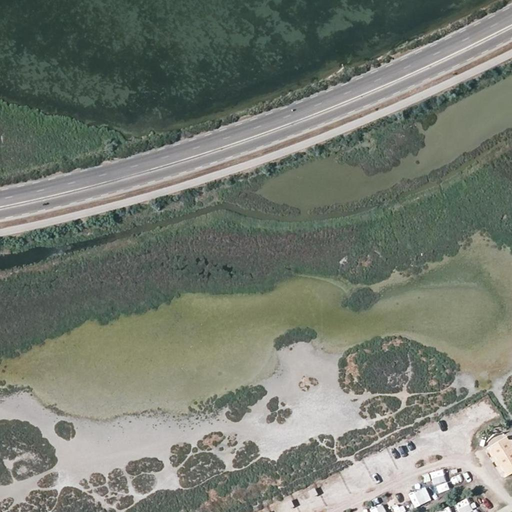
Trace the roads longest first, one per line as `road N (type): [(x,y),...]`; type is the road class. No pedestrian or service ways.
road 1 (primary): [(511,13),(383,75),(171,155),(0,196)]
road 2 (primary): [(0,214),(315,123),(511,31)]
